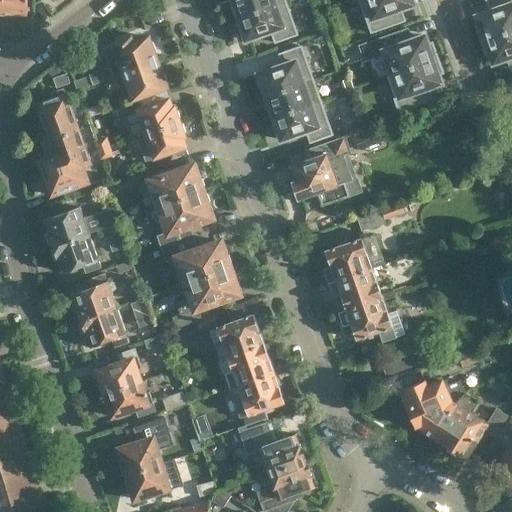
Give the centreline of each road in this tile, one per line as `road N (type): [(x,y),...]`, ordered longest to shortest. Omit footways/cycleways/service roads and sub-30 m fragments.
road 1 (residential): [(386,462),(361,447),(337,414),(189,0)]
road 2 (residential): [(4,73),(17,267),(93,511)]
road 3 (residential): [(106,0),(4,73)]
